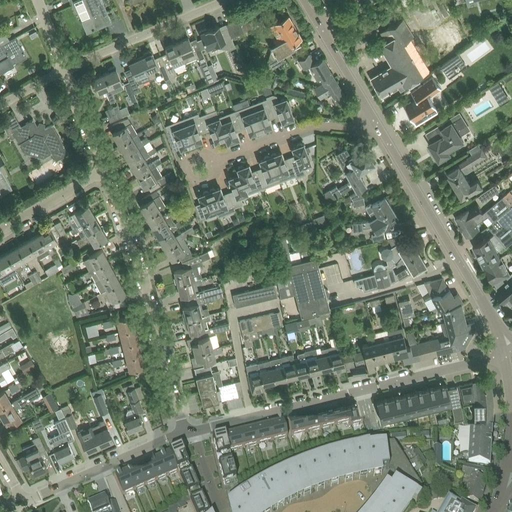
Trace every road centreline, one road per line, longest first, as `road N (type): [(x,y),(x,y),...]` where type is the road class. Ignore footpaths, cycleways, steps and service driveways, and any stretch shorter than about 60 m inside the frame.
road 1 (residential): [(190,433),(501,353)]
road 2 (residential): [(183,435),(103,162)]
road 3 (tertiary): [(488,314),(387,139)]
road 4 (residential): [(18,503),(183,435)]
road 5 (residential): [(217,164),(316,127),(387,139)]
road 6 (residential): [(65,68),(221,0)]
road 7 (tertiary): [(387,139),(321,26)]
road 8 (residential): [(103,162),(0,225)]
